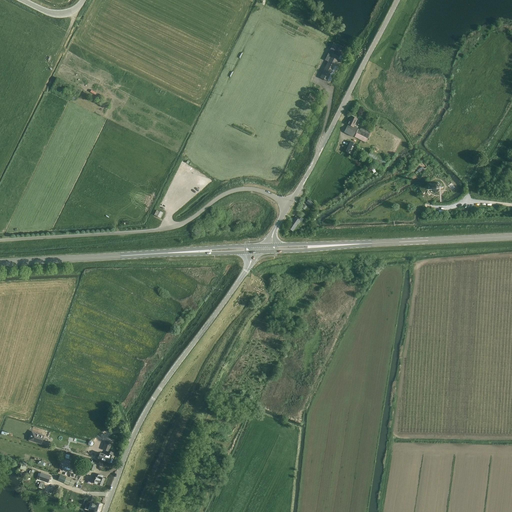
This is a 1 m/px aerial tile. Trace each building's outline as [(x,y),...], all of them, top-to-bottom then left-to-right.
[(327,81),(330,82),(338,66),(335,65),(338,59),(341,60),(343,56),(340,55),(344,48),(333,43),(325,60),(328,61),(320,77),(327,81)] [(344,133),(353,137),(355,132),(354,132),(357,127),(354,126),(357,119),(351,116),(347,124),(348,124),(347,127),(344,133)] [(354,137),(365,142),(370,132),(360,128),(359,130),(358,129),(354,137)] [(356,145),(350,141),(345,151),(351,154),(356,145)] [(370,151),(366,158),(384,167),(388,160),(370,151)] [(432,190),(435,193),(439,192),(442,188),(441,184),(438,182),(434,183),(432,186),(432,190)] [(452,191),(453,192),(456,189),(455,187),(456,187),(452,183),(448,186),(452,191)] [(288,227),(293,231),(300,221),(301,221),(303,219),(299,216),(297,218),(295,217),(288,227)] [(44,435),(31,431),(29,440),(41,444),(44,435)] [(104,445),(102,450),(109,452),(112,443),(106,441),(104,445)] [(103,453),(100,459),(111,464),(114,456),(112,455),(113,453),(110,451),(109,456),(103,453)] [(41,472),(38,479),(48,482),(50,475),(41,472)] [(97,484),(102,486),(105,478),(102,477),(103,475),(101,475),(100,476),(99,478),(96,477),(95,479),(93,483),(97,484)] [(67,477),(64,483),(72,486),(75,480),(67,477)] [(40,489),(45,492),(49,485),(44,482),(40,489)] [(94,511),(98,511),(99,511),(98,511),(99,511),(102,504),(97,502),(90,500),(88,509),(94,510),(95,511),(94,511)]
